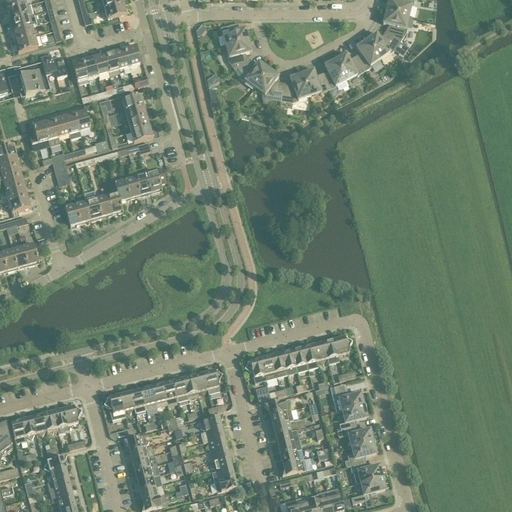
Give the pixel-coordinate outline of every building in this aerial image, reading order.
[(6,14),(26,8),(23,0),(14,0),(3,3),(6,14)] [(105,11),(125,6),(123,0),(105,0),(102,1),(105,11)] [(413,0),(397,0),(398,1),(389,1),(386,13),(408,18),(411,7),(412,7),(413,4),(413,0)] [(85,6),(79,7),(82,17),(87,16),(87,15),(85,6)] [(125,6),(105,11),(108,22),(128,16),(125,6)] [(9,24),(29,18),(26,8),(6,14),(9,24)] [(408,18),(386,13),(383,25),(391,27),(391,29),(387,35),(400,44),(405,35),(407,30),(406,30),(408,18)] [(87,16),(82,17),(85,28),(92,26),(89,15),(87,15),(87,16)] [(12,34),(32,29),(29,18),(9,24),(12,34)] [(52,34),(58,33),(55,22),(50,24),(52,34)] [(226,48),(248,42),(245,30),(237,32),(235,26),(220,30),(222,37),(223,36),(226,48)] [(15,45),(35,39),(32,29),(12,34),(15,45)] [(400,44),(387,35),(383,41),(381,42),(376,35),(366,42),(380,61),(389,54),(390,55),(394,52),(400,44)] [(35,39),(15,45),(18,55),(37,50),(35,39)] [(235,73),(247,64),(243,58),(251,54),(248,42),(226,48),(229,59),(228,60),(229,64),(235,73)] [(380,61),(366,42),(356,50),(361,57),(356,60),(364,73),(371,68),(370,67),(380,61)] [(124,50),(129,70),(139,67),(134,47),(124,50)] [(129,70),(124,50),(113,53),(120,76),(124,75),(123,71),(129,70)] [(119,73),(113,53),(102,56),(108,76),(119,73)] [(108,76),(102,56),(92,59),(98,78),(108,76)] [(364,73),(356,60),(351,63),(350,64),(346,56),(335,62),(346,82),(357,77),(357,78),(364,73)] [(46,79),(55,77),(52,62),(50,57),(40,60),(44,73),(46,79)] [(52,62),(55,77),(57,81),(67,78),(61,59),(52,62)] [(98,78),(92,59),(82,62),(87,81),(98,78)] [(87,81),(82,62),(71,65),(77,84),(87,81)] [(322,78),(328,92),(336,89),(336,88),(346,82),(335,62),(324,67),(328,76),(322,78)] [(255,90),(268,71),(258,64),(251,70),(247,64),(235,73),(240,81),(244,84),(245,83),(255,90)] [(281,103),(283,88),(274,87),(273,85),(278,78),(268,71),(255,90),(264,97),(263,98),(262,100),(262,102),(263,104),(265,105),(267,106),(269,105),(271,104),(272,102),(281,103)] [(302,76),(309,98),(320,93),(321,95),(328,92),(322,78),(316,80),(313,72),(302,76)] [(46,79),(44,73),(20,79),(25,99),(50,92),(46,79)] [(309,98),(302,76),(290,80),(291,89),(283,88),(281,103),(293,105),(299,103),(298,102),(309,98)] [(110,80),(111,85),(105,86),(106,92),(116,90),(116,86),(122,85),(121,78),(110,80)] [(146,79),(133,83),(134,86),(135,91),(145,88),(146,88),(148,87),(147,82),(146,79)] [(135,91),(134,86),(130,87),(123,88),(125,94),(135,91)] [(125,94),(123,88),(113,91),(114,97),(125,94)] [(114,97),(113,91),(102,94),(104,100),(114,97)] [(217,104),(215,92),(209,93),(211,106),(217,104)] [(104,100),(102,94),(94,97),(92,97),(93,103),(104,100)] [(93,103),(92,97),(81,100),(83,106),(93,103)] [(125,113),(144,108),(141,97),(122,103),(125,113)] [(103,120),(108,118),(105,107),(100,109),(103,120)] [(128,124),(147,118),(144,108),(125,113),(128,124)] [(74,115),(79,134),(90,131),(84,111),(74,115)] [(79,134),(74,115),(63,117),(69,137),(79,134)] [(69,137),(63,117),(53,120),(58,140),(69,137)] [(131,134),(150,129),(147,118),(128,124),(131,134)] [(43,123),(50,149),(60,146),(58,140),(53,120),(43,123)] [(50,149),(43,123),(32,126),(35,137),(29,138),(33,154),(50,149)] [(109,140),(114,139),(111,128),(106,130),(109,140)] [(150,129),(131,134),(134,145),(153,139),(150,129)] [(114,139),(109,140),(112,151),(117,150),(114,139)] [(148,145),(137,148),(139,153),(140,158),(151,155),(148,145)] [(14,147),(0,150),(0,161),(17,157),(19,157),(16,146),(14,147)] [(84,151),(86,156),(96,154),(95,148),(84,151)] [(139,153),(137,148),(130,150),(127,151),(128,156),(139,153)] [(74,154),(75,159),(86,156),(84,151),(74,154)] [(116,154),(118,159),(128,156),(127,151),(116,154)] [(75,159),(74,154),(63,157),(65,162),(75,159)] [(106,157),(107,162),(118,159),(116,154),(106,157)] [(17,157),(0,161),(0,171),(0,173),(20,168),(18,162),(20,161),(19,157),(17,157)] [(96,160),(97,165),(107,162),(106,157),(96,160)] [(52,166),(54,165),(53,160),(42,163),(44,168),(52,166)] [(85,163),(86,168),(97,165),(96,160),(85,163)] [(52,166),(54,172),(66,169),(64,162),(54,165),(52,166)] [(86,168),(85,163),(75,166),(76,171),(86,168)] [(20,168),(0,173),(3,184),(23,178),(21,172),(23,172),(22,167),(20,168)] [(66,169),(54,172),(56,178),(67,175),(66,169)] [(143,170),(132,173),(134,179),(145,176),(143,170)] [(145,177),(151,196),(162,193),(160,187),(166,185),(162,171),(155,172),(156,174),(145,177)] [(57,183),(69,180),(67,175),(56,178),(57,183)] [(135,180),(141,199),(151,196),(145,177),(135,180)] [(23,178),(3,184),(6,194),(26,189),(27,188),(25,178),(23,178)] [(69,180),(57,183),(59,189),(70,186),(69,180)] [(124,183),(130,202),(141,199),(135,180),(124,183)] [(130,202),(124,183),(114,186),(116,196),(117,195),(119,205),(120,205),(130,202)] [(26,189),(6,194),(9,204),(29,199),(30,199),(27,188),(26,189)] [(107,198),(112,218),(123,215),(120,205),(119,205),(117,195),(116,196),(107,198)] [(96,201),(102,221),(112,218),(107,198),(96,201)] [(12,215),(8,216),(9,220),(24,217),(23,212),(33,209),(30,199),(29,199),(9,204),(12,215)] [(86,204),(92,224),(102,221),(96,201),(86,204)] [(75,207),(81,227),(92,224),(86,204),(75,207)] [(81,227),(75,207),(64,210),(70,230),(81,227)] [(15,223),(16,228),(17,229),(28,226),(26,220),(15,223)] [(22,249),(28,269),(39,266),(33,246),(22,249)] [(12,252),(17,272),(28,269),(22,249),(12,252)] [(2,255),(7,275),(17,272),(12,252),(2,255)] [(333,343),(337,359),(348,356),(347,352),(349,351),(349,350),(352,344),(347,341),(347,340),(333,343)] [(337,359),(333,343),(323,346),(327,362),(328,368),(339,365),(337,359)] [(326,362),(327,362),(323,346),(312,348),(316,365),(317,364),(323,367),(326,362)] [(302,351),(306,367),(308,373),(318,371),(316,365),(312,348),(302,351)] [(305,368),(306,367),(302,351),(291,354),(296,370),(297,370),(302,373),(305,368)] [(281,356),(287,379),(297,376),(296,370),(291,354),(281,356)] [(270,359),(276,381),(287,379),(281,356),(270,359)] [(262,369),(264,378),(266,384),(276,381),(270,359),(260,362),(262,369)] [(266,384),(264,378),(262,369),(260,362),(247,365),(247,367),(244,372),(249,375),(250,377),(252,376),(253,381),(255,387),(266,384)] [(203,376),(208,392),(209,397),(220,394),(217,385),(220,384),(219,383),(222,378),(217,374),(217,373),(203,376)] [(342,377),(344,384),(356,381),(354,374),(342,377)] [(208,392),(203,376),(193,379),(197,395),(198,395),(203,398),(207,393),(208,392)] [(197,395),(193,379),(183,382),(187,398),(188,398),(193,401),(196,395),(197,395)] [(188,403),(187,398),(183,382),(172,384),(176,401),(177,405),(188,403)] [(161,387),(163,392),(166,403),(167,403),(172,406),(175,401),(176,401),(172,384),(161,387)] [(151,390),(155,406),(156,406),(161,409),(164,404),(166,403),(163,392),(161,387),(151,390)] [(342,414),(366,408),(365,406),(362,399),(361,399),(360,396),(347,400),(344,388),(330,391),(333,404),(339,402),(342,414)] [(140,392),(146,413),(156,411),(155,406),(151,390),(140,392)] [(130,395),(134,411),(135,416),(146,413),(140,392),(130,395)] [(134,411),(130,395),(119,398),(124,414),(125,414),(130,417),(133,412),(134,411)] [(258,405),(270,402),(269,396),(257,399),(258,405)] [(124,414),(119,398),(106,401),(107,403),(104,408),(109,411),(112,423),(125,420),(124,414)] [(264,408),(269,414),(270,419),(278,417),(290,413),(290,406),(289,402),(264,408)] [(212,410),(214,417),(226,414),(224,407),(212,410)] [(366,408),(342,414),(345,426),(339,427),(340,433),(340,434),(355,430),(353,424),(366,420),(366,418),(367,418),(366,410),(366,408)] [(77,410),(76,409),(63,412),(67,428),(78,426),(77,421),(79,420),(79,419),(82,414),(77,410)] [(52,415),(57,431),(58,431),(63,434),(66,429),(67,428),(63,412),(52,415)] [(290,413),(278,417),(270,419),(273,428),(280,426),(289,424),(293,423),(290,413)] [(42,418),(46,434),(47,434),(52,437),(56,431),(57,431),(52,415),(42,418)] [(32,420),(36,436),(37,436),(42,439),(45,434),(46,434),(42,418),(32,420)] [(205,435),(222,431),(220,426),(223,419),(203,424),(203,426),(200,431),(205,434),(205,435)] [(21,423),(25,439),(26,439),(32,442),(35,437),(36,436),(32,420),(21,423)] [(25,439),(21,423),(10,426),(15,447),(26,444),(25,439)] [(291,434),(289,424),(280,426),(273,428),(275,438),(291,434)] [(0,511),(4,511),(2,500),(1,497),(0,494),(0,493),(0,483),(19,479),(17,471),(0,474),(0,457),(12,449),(6,427),(4,427),(0,429),(0,428),(0,511)] [(351,450),(375,444),(374,442),(371,435),(370,435),(369,433),(356,436),(355,430),(340,434),(340,433),(337,434),(338,441),(348,438),(351,450)] [(203,446),(208,445),(224,441),(222,431),(205,435),(200,436),(203,446)] [(130,438),(128,432),(116,435),(118,441),(130,438)] [(296,433),(291,434),(275,438),(278,448),(299,443),(296,433)] [(130,454),(146,450),(146,449),(149,444),(144,441),(143,439),(123,444),(128,450),(130,454)] [(210,455),(227,451),(224,441),(208,445),(208,446),(205,451),(210,454),(210,455)] [(72,446),(73,453),(85,450),(84,443),(72,446)] [(299,443),(278,448),(280,458),(301,452),(299,443)] [(350,469),(364,466),(362,460),(376,457),(375,454),(376,454),(375,446),(375,444),(351,450),(353,457),(347,459),(348,463),(344,464),(346,471),(350,470),(350,469)] [(132,464),(154,458),(152,449),(146,450),(130,454),(132,464)] [(45,450),(35,451),(36,461),(47,460),(45,450)] [(215,475),(232,470),(227,451),(210,455),(213,465),(210,471),(215,474),(215,475)] [(283,468),(292,466),(304,462),(301,452),(280,458),(283,468)] [(330,455),(317,459),(319,464),(325,462),(331,460),(330,455)] [(157,468),(154,458),(132,464),(135,474),(157,468)] [(49,475),(65,471),(64,466),(66,459),(46,464),(47,466),(44,471),(49,474),(49,475)] [(292,466),(283,468),(284,472),(282,480),(307,473),(304,462),(292,466)] [(361,486),(384,480),(383,478),(380,471),(379,471),(379,469),(365,472),(364,466),(350,469),(350,470),(351,476),(358,474),(361,486)] [(159,478),(157,468),(135,474),(137,484),(153,480),(159,478)] [(214,485),(234,480),(232,470),(215,475),(216,475),(212,476),(214,485)] [(65,471),(49,475),(52,485),(68,481),(65,471)] [(140,494),(156,490),(153,480),(137,484),(140,494)] [(234,480),(214,485),(217,496),(241,490),(235,485),(234,480)] [(384,480),(361,486),(364,498),(351,501),(352,507),(366,504),(365,498),(385,493),(384,490),(385,490),(384,482),(385,482),(384,480)] [(68,481),(52,485),(47,486),(49,496),(71,490),(68,481)] [(292,488),(290,482),(278,485),(280,491),(292,488)] [(142,504),(164,498),(162,488),(156,490),(140,494),(142,504)] [(71,490),(49,496),(52,506),(57,505),(73,500),(71,490)] [(338,492),(327,494),(328,500),(331,511),(343,511),(339,497),(338,492)] [(327,494),(317,497),(317,498),(318,503),(320,511),(331,511),(328,500),(327,494)] [(164,498),(142,504),(143,508),(142,511),(155,511),(161,511),(161,510),(167,509),(164,498)] [(317,498),(306,501),(307,506),(309,511),(320,511),(318,503),(317,498)] [(73,500),(57,505),(58,511),(68,511),(76,510),(73,500)] [(306,500),(296,503),(297,508),(297,511),(309,511),(307,506),(306,501),(306,500)] [(297,511),(297,508),(296,503),(285,506),(286,511),(297,511)]
